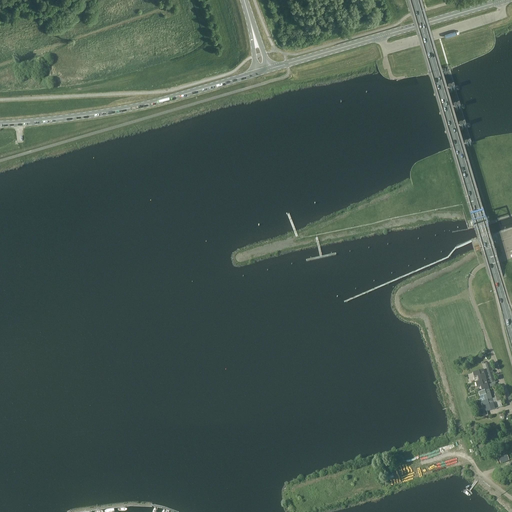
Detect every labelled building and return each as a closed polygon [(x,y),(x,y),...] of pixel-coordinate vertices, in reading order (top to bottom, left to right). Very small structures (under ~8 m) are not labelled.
[(489,363),(485,364),(486,367),(486,369),(486,370),(489,379),(489,378),(493,377),(494,377),(493,374),(492,373),(494,373),(493,370),(492,371),(491,370),(491,369),(491,368),(489,363)] [(479,382),(486,379),(483,370),(472,373),(474,377),(477,376),(479,382)] [(482,392),(489,389),(486,379),(479,382),(475,383),(477,387),(480,386),(482,391),(482,392)] [(485,401),(492,399),(489,389),(482,392),(482,391),(478,392),(479,397),(483,396),(485,401)] [(485,401),(481,402),(482,407),(486,406),(488,411),(495,409),(492,399),(485,401)] [(507,455),(498,458),(500,464),(509,461),(509,460),(510,460),(508,455),(507,455)]
